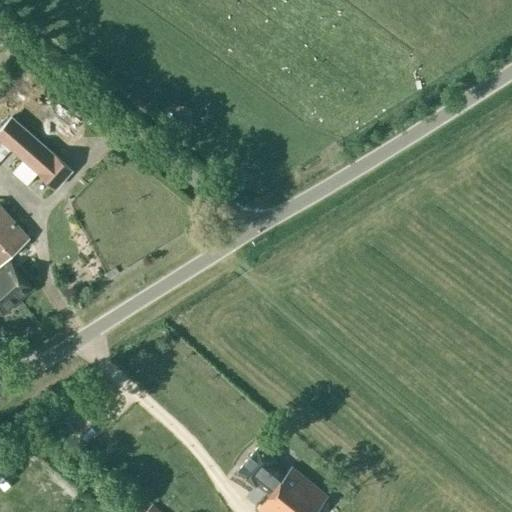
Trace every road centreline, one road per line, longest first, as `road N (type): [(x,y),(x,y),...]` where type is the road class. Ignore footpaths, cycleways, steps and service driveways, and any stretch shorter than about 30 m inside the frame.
road 1 (track): [(511,499),(299,325),(220,249)]
road 2 (unclassified): [(244,234),(222,202),(0,30)]
road 3 (unclassified): [(244,234),(511,70)]
road 4 (unclassified): [(0,388),(244,234)]
